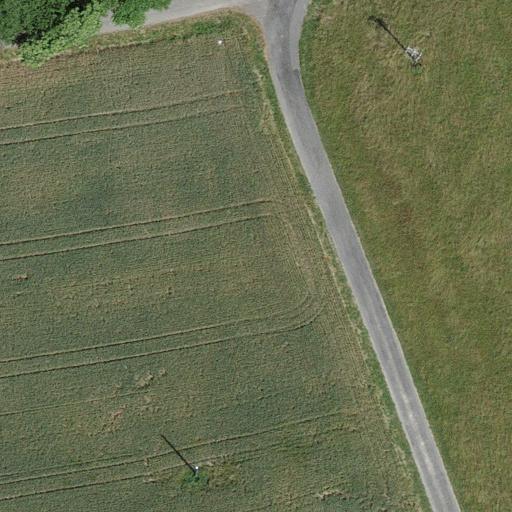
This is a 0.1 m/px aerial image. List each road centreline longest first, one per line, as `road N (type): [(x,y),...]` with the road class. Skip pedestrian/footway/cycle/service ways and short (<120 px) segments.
road 1 (unclassified): [(446,511),(290,91),(289,0)]
road 2 (unclassified): [(0,32),(230,0)]
